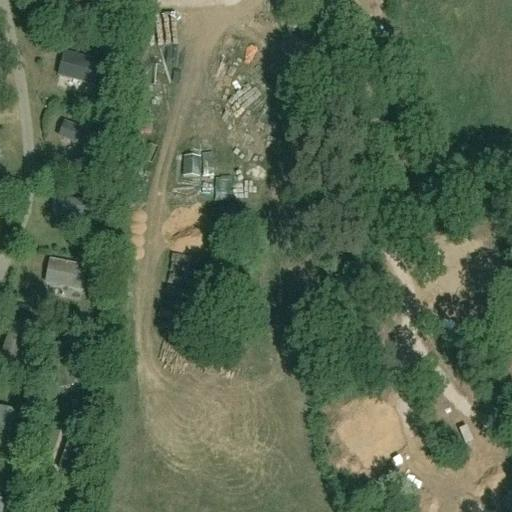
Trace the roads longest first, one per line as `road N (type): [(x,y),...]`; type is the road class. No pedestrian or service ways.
road 1 (track): [(0,0),(25,115),(29,195),(0,270)]
road 2 (track): [(342,0),(354,123)]
